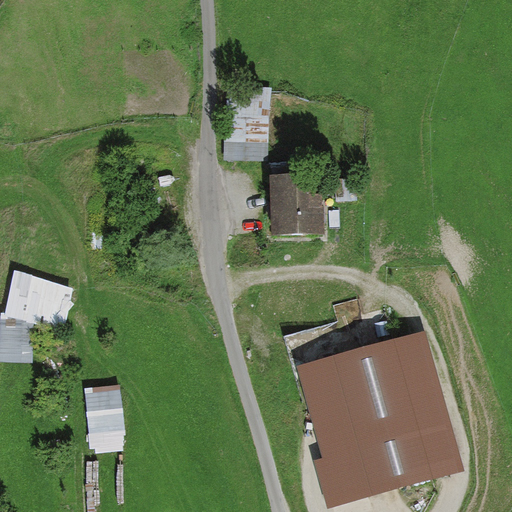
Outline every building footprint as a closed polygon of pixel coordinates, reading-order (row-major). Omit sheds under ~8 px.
[(276,91),(232,90),(231,161),(275,162),(276,91)] [(323,175),(274,176),(276,234),(325,232),(323,175)] [(74,288),(19,273),(8,314),(63,329),(74,288)] [(294,367),(332,507),(464,472),(426,332),(294,367)] [(91,429),(127,427),(125,385),(88,387),(91,429)]
